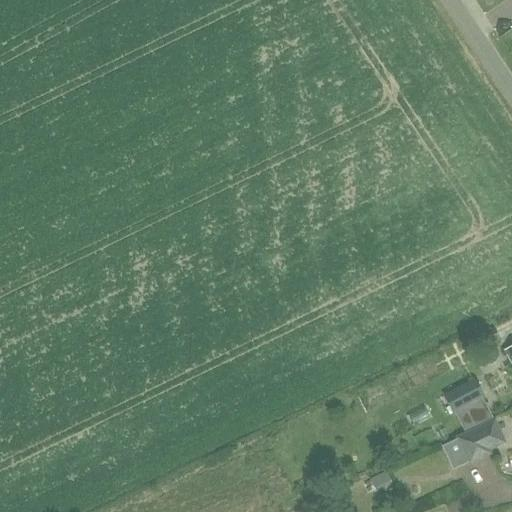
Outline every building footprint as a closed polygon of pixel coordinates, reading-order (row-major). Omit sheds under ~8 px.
[(481,350),(500,341),(495,328),(476,338),(481,350)] [(475,380),(446,395),(465,431),(494,416),(475,380)] [(431,406),(412,419),(419,428),(438,416),(431,406)] [(456,464),(490,448),(506,440),(497,421),(447,445),(456,464)] [(334,497),(339,508),(365,495),(360,484),(334,497)]
